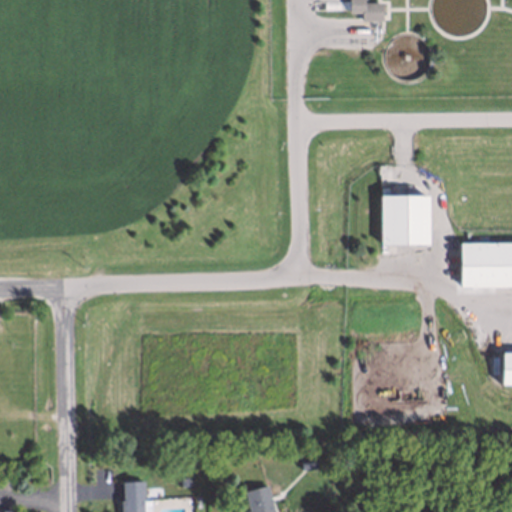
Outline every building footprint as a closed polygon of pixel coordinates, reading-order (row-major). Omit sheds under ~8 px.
[(346,0),(361,0),(361,2),(380,2),(379,21),(358,21),(358,12),(346,12),(346,0)] [(380,198),(425,199),(424,244),(379,243),(380,198)] [(459,244),(511,244),(511,285),(458,284),(459,244)] [(511,381),(501,381),(502,351),(511,351),(511,381)] [(299,465),(298,455),(313,455),(313,464),(299,465)] [(185,483),(177,482),(177,474),(185,474),(185,483)] [(120,511),(120,498),(123,498),(124,478),(142,479),(141,511),(120,511)] [(241,511),(241,510),(246,508),(241,493),(266,485),(274,511),(241,511)]
